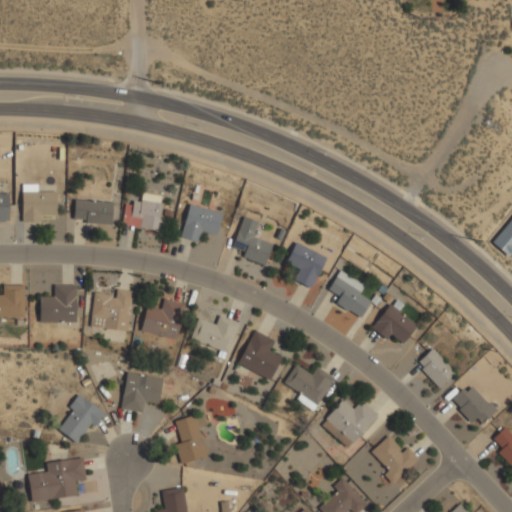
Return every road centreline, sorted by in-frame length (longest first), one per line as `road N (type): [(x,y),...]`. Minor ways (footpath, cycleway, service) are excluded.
road 1 (residential): [(507,511),(387,382),(326,332),(246,292),(163,267),(76,251),(0,251)]
road 2 (secondary): [(0,109),(135,123),(231,148),(305,180),(382,220),(511,335)]
road 3 (secondary): [(511,293),(406,208),(283,139),(138,95),(0,78)]
road 4 (residential): [(136,0),(135,123)]
